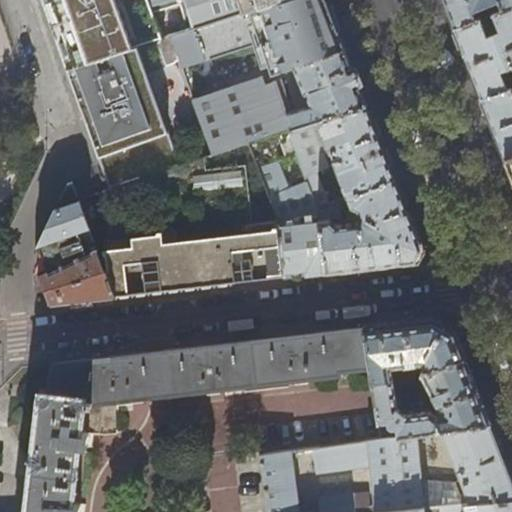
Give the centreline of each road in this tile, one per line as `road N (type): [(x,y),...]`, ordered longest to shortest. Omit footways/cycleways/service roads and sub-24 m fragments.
road 1 (residential): [(494,278),(0,340)]
road 2 (tertiary): [(387,0),(494,278)]
road 3 (residential): [(65,125),(22,0)]
